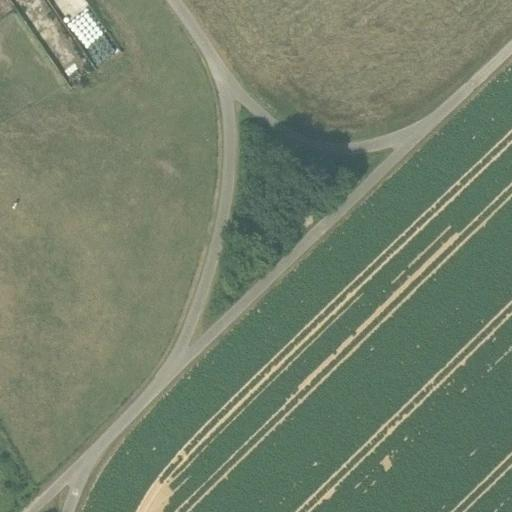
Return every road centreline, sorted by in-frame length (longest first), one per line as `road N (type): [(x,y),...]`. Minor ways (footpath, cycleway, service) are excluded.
road 1 (track): [(67,511),(76,473),(178,367),(218,246),(231,125),(226,84),(172,0)]
road 2 (track): [(178,367),(421,137)]
road 3 (track): [(226,84),(267,123),(314,150),(421,137)]
road 4 (track): [(421,137),(511,48)]
